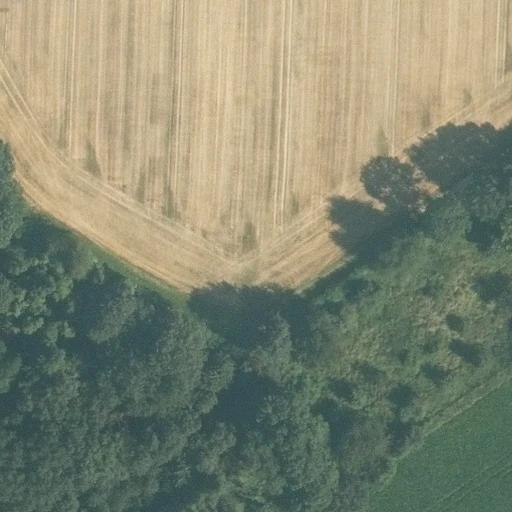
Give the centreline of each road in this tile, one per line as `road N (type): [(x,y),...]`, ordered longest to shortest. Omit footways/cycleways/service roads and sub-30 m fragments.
road 1 (track): [(511,158),(245,330)]
road 2 (track): [(4,505),(245,330)]
road 3 (track): [(0,176),(50,226),(245,330)]
